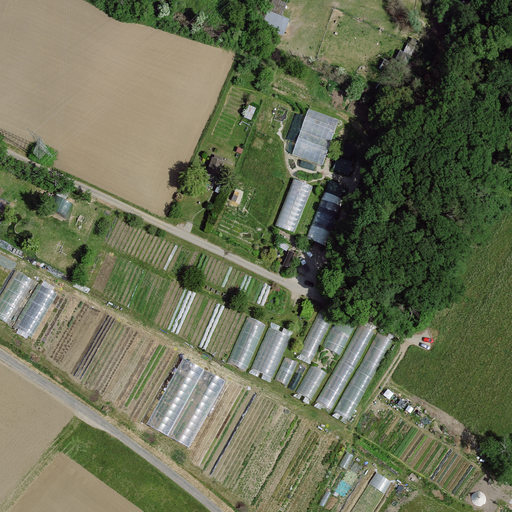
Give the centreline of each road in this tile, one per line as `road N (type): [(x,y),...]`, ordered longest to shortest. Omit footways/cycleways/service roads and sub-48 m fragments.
road 1 (unclassified): [(0,149),(407,337),(427,338)]
road 2 (unclassified): [(218,511),(0,354)]
road 3 (track): [(310,294),(363,145),(352,119),(309,101)]
